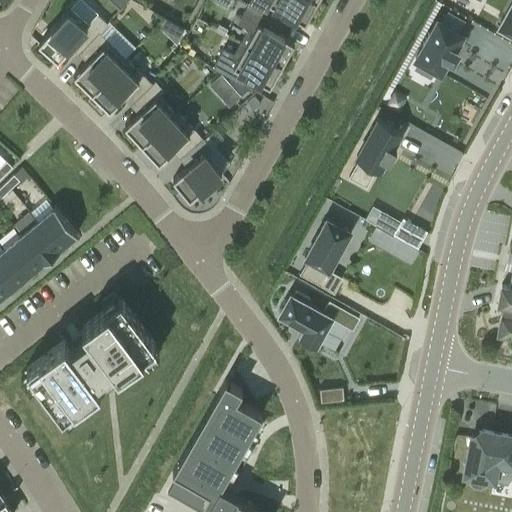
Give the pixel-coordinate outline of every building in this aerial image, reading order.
[(249,0),(248,3),(279,20),(284,10),(305,22),(316,0),(249,0)] [(511,1),(497,29),(511,37),(511,1)] [(273,30),(279,20),(248,3),(237,23),(248,29),(242,41),(282,63),(294,41),(273,30)] [(70,7),(38,42),(57,59),(73,42),(82,49),(99,31),(107,23),(97,14),(88,23),(70,7)] [(437,17),(415,57),(441,71),(449,57),(453,59),(459,48),(455,46),(463,31),(459,29),(465,18),(447,8),(442,19),(437,17)] [(90,57),(74,74),(92,92),(126,57),(99,31),(82,49),(90,57)] [(213,66),(243,83),(249,73),(269,85),(282,63),(242,41),(234,54),(223,48),(213,66)] [(126,57),(92,92),(109,109),(126,92),(134,100),(152,83),(126,57)] [(211,84),(230,106),(241,96),(240,95),(227,80),(222,74),(211,84)] [(232,77),(227,80),(240,95),(249,87),(243,83),(232,77)] [(142,109),(124,125),(142,143),(175,112),(162,98),(166,94),(154,81),(152,83),(134,100),(142,109)] [(260,102),(254,96),(247,102),(253,109),(260,102)] [(175,112),(142,143),(158,162),(176,145),(183,154),(202,137),(177,110),(175,112)] [(377,116),(355,155),(358,157),(348,176),(365,186),(376,166),(379,168),(385,158),(388,160),(396,147),(392,145),(401,130),(377,116)] [(191,163),(173,178),(189,198),(199,190),(202,193),(215,182),(212,179),(221,171),(206,153),(212,148),(202,137),(183,154),(191,163)] [(6,160),(0,166),(0,170),(3,174),(12,166),(6,160)] [(14,173),(5,181),(11,187),(19,179),(14,173)] [(5,181),(0,186),(0,193),(2,195),(11,187),(5,181)] [(54,205),(37,219),(60,247),(77,232),(54,205)] [(308,257),(300,273),(320,284),(328,269),(329,269),(329,268),(329,267),(337,253),(337,254),(338,252),(342,245),(343,244),(342,243),(350,230),(351,229),(349,228),(349,229),(328,217),(328,216),(326,215),(326,217),(305,254),(304,255),(306,256),(308,257)] [(402,218),(393,234),(417,247),(426,231),(402,218)] [(37,219),(20,233),(43,261),(60,247),(37,219)] [(20,233),(3,247),(26,274),(43,261),(20,233)] [(3,247),(0,249),(0,276),(10,288),(26,274),(3,247)] [(0,276),(0,296),(10,288),(0,276)] [(511,280),(509,280),(508,286),(500,284),(497,304),(502,305),(496,332),(511,335),(511,280)] [(290,291),(279,312),(296,322),(301,325),(304,327),(300,334),(316,343),(331,316),(352,328),(359,316),(329,299),(323,310),(308,301),(310,298),(296,290),(294,293),(290,291)] [(61,340),(26,366),(62,414),(100,386),(95,379),(112,366),(117,373),(156,344),(120,296),(82,325),(87,332),(69,345),(64,338),(61,340)] [(262,411),(219,387),(172,469),(178,472),(167,491),(204,511),(264,511),(237,496),(238,494),(220,484),(262,411)] [(462,404),(465,425),(496,421),(493,400),(462,404)] [(466,460),(462,462),(465,466),(464,474),(468,475),(468,479),(469,483),(472,486),(476,487),(481,487),(484,485),(487,482),(489,479),(489,478),(493,479),(507,481),(511,474),(511,433),(478,428),(471,432),(466,460)] [(0,511),(14,511),(0,492),(0,491),(0,511)]
